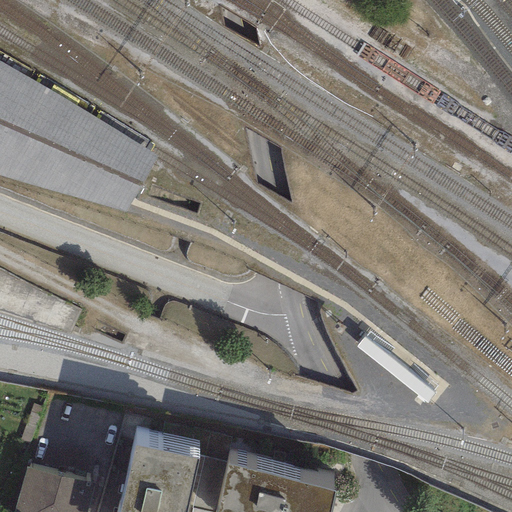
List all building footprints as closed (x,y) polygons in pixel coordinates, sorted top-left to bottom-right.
[(0,171),(117,213),(149,156),(0,68),(0,171)] [(365,336),(356,347),(424,405),(434,393),(365,336)] [(230,410),(204,406),(198,443),(207,445),(198,495),(215,498),(230,410)] [(185,511),(198,459),(133,445),(117,511),(185,511)] [(228,465),(215,511),(329,511),(334,492),(228,465)] [(24,466),(13,511),(85,511),(93,483),(24,466)]
